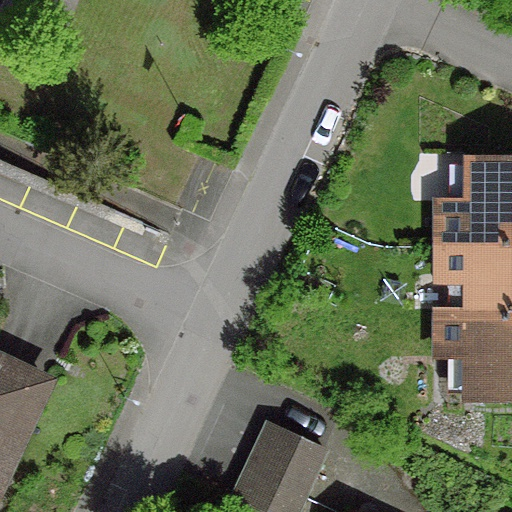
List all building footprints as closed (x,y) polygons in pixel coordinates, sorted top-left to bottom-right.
[(434,245),(511,245),(511,154),(464,155),(464,198),(434,198),(434,245)] [(511,312),(511,245),(434,245),(434,283),(465,283),(465,312),(511,312)] [(435,312),(435,358),(464,357),(464,402),(511,401),(511,312),(465,312),(435,312)] [(0,470),(40,384),(0,365),(0,470)] [(290,511),(318,451),(264,426),(231,498),(260,511),(290,511)]
